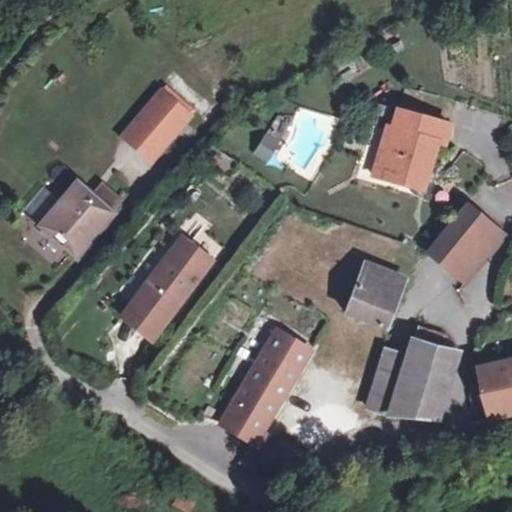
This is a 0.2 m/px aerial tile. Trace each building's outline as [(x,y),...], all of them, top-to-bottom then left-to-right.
[(389,40),(367,41),(368,62),(391,61),(389,40)] [(197,118),(170,94),(149,118),(176,141),(197,118)] [(382,180),(417,188),(423,165),(431,167),(436,145),(444,146),(449,124),(398,109),(394,127),(387,126),(379,154),(388,156),(382,180)] [(282,166),(284,159),(308,165),(318,128),(269,115),(258,159),(282,166)] [(176,141),(149,118),(132,138),(159,161),(176,141)] [(388,156),(379,154),(372,177),(382,180),(388,156)] [(425,190),(431,167),(423,165),(417,188),(425,190)] [(83,185),(47,227),(82,257),(126,206),(109,190),(101,200),(83,185)] [(456,276),(471,286),(505,239),(468,209),(431,258),(456,276)] [(187,242),(140,302),(168,325),(216,265),(187,242)] [(371,268),(346,315),(382,332),(408,285),(371,268)] [(168,325),(140,302),(128,318),(156,341),(168,325)] [(428,333),(420,349),(441,355),(444,340),(428,333)] [(267,438),(316,356),(282,336),(225,429),(271,457),(278,444),(267,438)] [(406,390),(442,397),(455,361),(445,355),(441,355),(420,349),(414,365),(406,390)] [(397,423),(406,390),(414,365),(394,360),(374,417),(397,423)] [(511,420),(511,367),(485,374),(486,394),(495,425),(511,420)] [(406,390),(397,423),(435,423),(442,397),(406,390)] [(201,494),(182,486),(177,500),(196,507),(201,494)]
